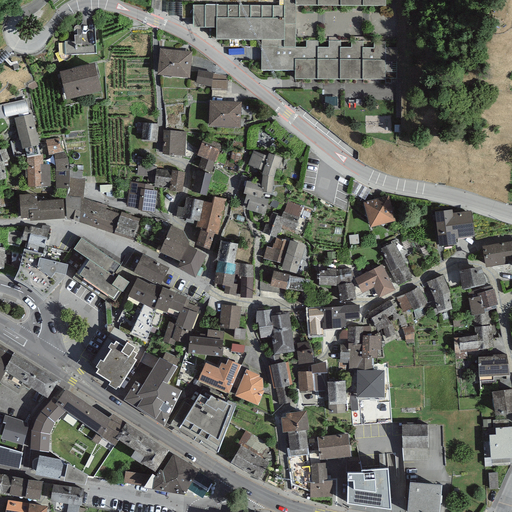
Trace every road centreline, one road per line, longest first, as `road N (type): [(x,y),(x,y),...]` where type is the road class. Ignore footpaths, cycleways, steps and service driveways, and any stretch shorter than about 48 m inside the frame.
road 1 (residential): [(511,213),(361,171),(197,43),(112,5),(82,3),(40,39),(16,43),(12,22),(42,0)]
road 2 (residential): [(0,223),(64,222),(158,257),(222,296),(270,305),(374,300),(455,261)]
road 3 (primary): [(240,484),(31,347)]
road 4 (residential): [(0,468),(196,510)]
